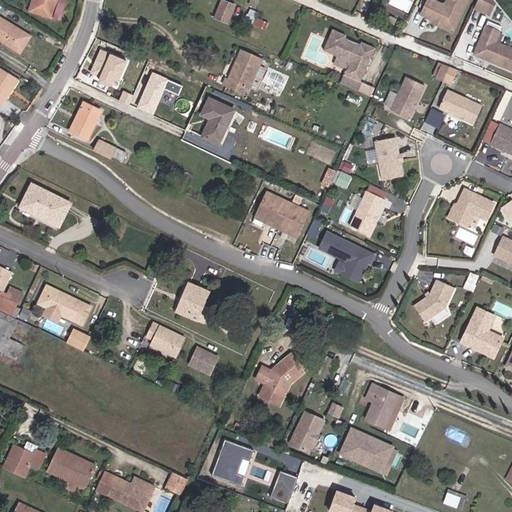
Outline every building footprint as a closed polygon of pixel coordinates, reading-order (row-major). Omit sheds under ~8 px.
[(54,16),(60,0),(37,0),(34,9),(54,16)] [(68,0),(60,0),(54,16),(65,19),(70,1),(68,0)] [(437,16),(447,1),(444,0),(430,0),(425,10),(437,16)] [(451,0),(450,2),(447,1),(437,16),(445,21),(446,18),(454,22),(457,22),(462,16),(471,0),(451,0)] [(234,8),(222,2),(214,19),(226,25),(234,8)] [(456,27),(462,16),(457,22),(454,22),(446,18),(445,21),(456,27)] [(511,46),(510,46),(504,46),(500,48),(498,41),(502,31),(489,25),(476,54),(511,68),(511,46)] [(20,30),(10,45),(37,61),(47,46),(20,30)] [(340,79),(355,86),(370,54),(327,33),(317,54),(331,60),(345,66),(341,75),(340,79)] [(133,67),(138,56),(109,42),(103,53),(133,67)] [(267,65),(247,55),(233,83),(232,82),(227,90),(247,100),(251,93),(253,95),(267,65)] [(327,69),(341,75),(345,66),(331,60),(327,69)] [(434,76),(442,79),(448,66),(440,62),(434,76)] [(442,79),(449,82),(456,69),(448,66),(442,79)] [(21,82),(3,70),(0,75),(0,105),(4,108),(21,82)] [(175,106),(183,83),(149,71),(136,106),(154,113),(159,100),(175,106)] [(407,119),(422,85),(404,77),(389,110),(407,119)] [(351,96),(355,86),(340,79),(335,89),(351,96)] [(481,104),(446,88),(438,106),(473,122),(481,104)] [(120,99),(127,102),(130,93),(123,91),(120,99)] [(232,114),(206,102),(200,116),(210,121),(201,139),(216,147),(232,114)] [(86,138),(100,111),(84,103),(70,130),(86,138)] [(422,127),(434,133),(445,113),(432,107),(422,127)] [(511,130),(498,124),(489,144),(511,154),(511,130)] [(400,180),(393,141),(373,144),(380,183),(400,180)] [(94,153),(108,161),(111,156),(114,149),(100,142),(94,153)] [(125,155),(114,149),(111,156),(122,162),(125,155)] [(339,171),(337,183),(348,185),(350,173),(339,171)] [(168,178),(161,175),(158,180),(165,184),(168,178)] [(21,207),(59,227),(71,205),(33,185),(21,207)] [(363,238),(381,202),(362,193),(345,229),(363,238)] [(484,222),(491,206),(461,193),(458,201),(460,202),(457,208),(454,210),(449,223),(465,230),(470,217),(484,222)] [(263,198),(251,223),(261,228),(261,226),(283,237),(282,239),(293,245),(306,219),(263,198)] [(501,206),(511,219),(511,218),(511,199),(511,198),(501,206)] [(511,247),(500,241),(491,259),(509,267),(510,265),(511,266),(511,247)] [(367,262),(328,243),(321,258),(339,267),(333,280),(351,288),(358,274),(357,272),(359,268),(363,270),(367,262)] [(12,275),(4,270),(0,277),(0,291),(3,293),(12,275)] [(52,302),(57,292),(50,288),(45,298),(52,302)] [(439,316),(449,297),(432,288),(425,303),(408,313),(419,329),(439,316)] [(173,317),(191,326),(198,313),(204,299),(185,289),(173,317)] [(0,300),(16,310),(20,304),(23,296),(12,290),(8,297),(3,294),(0,299),(0,300)] [(72,305),(65,301),(67,298),(57,292),(52,302),(45,298),(40,306),(84,329),(93,312),(74,301),(72,305)] [(17,323),(0,314),(0,328),(3,330),(0,335),(0,338),(7,342),(17,323)] [(482,340),(489,326),(472,317),(456,350),(465,355),(467,353),(472,356),(472,359),(488,366),(495,351),(484,345),(482,340)] [(148,349),(172,362),(181,344),(150,328),(144,341),(150,344),(148,349)] [(91,342),(75,334),(68,348),(84,357),(91,342)] [(511,351),(500,376),(511,382),(511,351)] [(213,365),(190,354),(182,370),(205,381),(213,365)] [(260,392),(258,397),(267,401),(266,405),(276,410),(285,391),(299,378),(284,361),(270,374),(272,376),(267,382),(256,376),(250,387),(260,392)] [(332,367),(323,363),(315,383),(323,387),(332,367)] [(360,427),(378,436),(388,416),(386,414),(392,402),(368,392),(361,406),(368,409),(360,427)] [(274,414),(276,410),(266,405),(267,401),(258,397),(254,404),(274,414)] [(383,438),(399,405),(392,402),(386,414),(388,416),(378,436),(383,438)] [(303,460),(319,428),(300,419),(285,452),(303,460)] [(347,437),(337,460),(356,469),(358,464),(372,471),(380,468),(386,455),(347,437)] [(205,477),(234,488),(238,478),(231,476),(238,459),(244,462),(248,452),(219,441),(205,477)] [(21,456),(12,451),(1,472),(22,483),(28,471),(36,476),(44,462),(35,457),(36,454),(25,449),(21,456)] [(51,466),(89,485),(94,473),(56,454),(51,466)] [(358,464),(356,469),(376,478),(380,468),(372,471),(358,464)] [(84,494),(89,485),(51,466),(46,475),(84,494)] [(511,468),(510,467),(500,489),(511,495),(511,494),(511,468)] [(267,491),(276,495),(282,476),(274,473),(267,491)] [(282,506),(292,480),(282,476),(276,495),(267,491),(264,499),(273,502),(282,506)] [(102,480),(98,489),(142,511),(144,511),(153,497),(134,487),(131,495),(102,480)] [(163,497),(177,504),(183,489),(170,482),(163,497)] [(121,511),(142,511),(98,489),(94,498),(121,511)] [(332,505),(329,511),(349,511),(350,511),(352,506),(335,499),(332,505)] [(456,511),(459,506),(442,499),(437,511),(456,511)]
